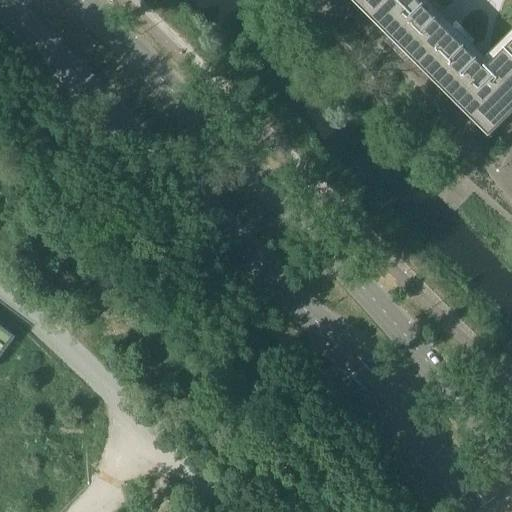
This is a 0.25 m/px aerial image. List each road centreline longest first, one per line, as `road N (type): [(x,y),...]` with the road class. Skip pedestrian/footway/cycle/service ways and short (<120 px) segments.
road 1 (primary): [(0,7),(399,406),(481,511)]
road 2 (primary): [(511,474),(387,311),(83,0)]
